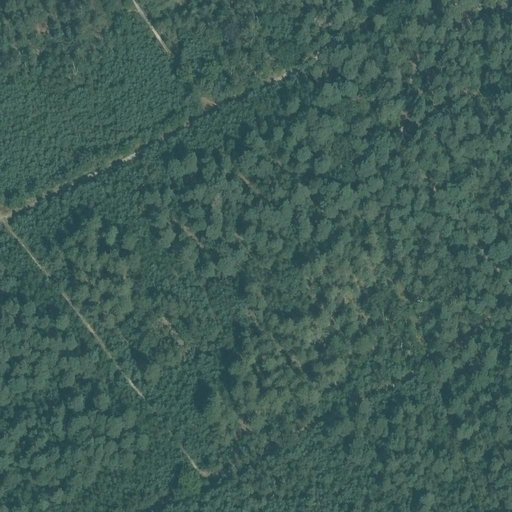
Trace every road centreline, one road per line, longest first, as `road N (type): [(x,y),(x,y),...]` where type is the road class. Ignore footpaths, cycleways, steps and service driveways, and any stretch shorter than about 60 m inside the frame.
road 1 (track): [(0,210),(204,474),(423,363),(478,511)]
road 2 (track): [(0,210),(216,104),(144,8)]
road 3 (track): [(511,287),(404,161),(417,49),(405,17),(410,0)]
road 4 (track): [(216,104),(327,51),(398,0)]
road 5 (track): [(0,31),(43,15),(116,15),(144,8),(137,0)]
